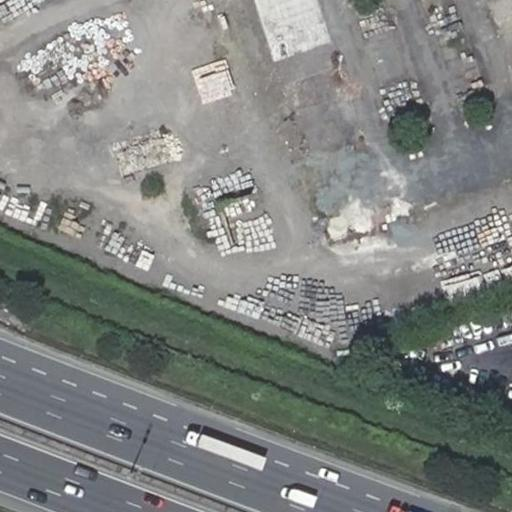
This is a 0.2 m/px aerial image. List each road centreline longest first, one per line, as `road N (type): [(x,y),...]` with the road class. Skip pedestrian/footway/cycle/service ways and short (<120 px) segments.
road 1 (motorway): [(339,511),(0,385)]
road 2 (motorway): [(0,462),(131,511)]
